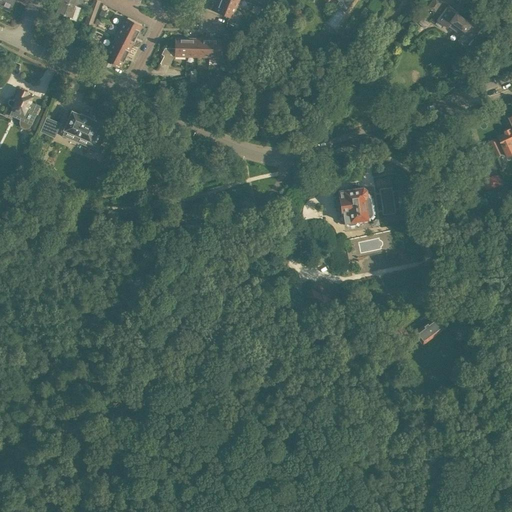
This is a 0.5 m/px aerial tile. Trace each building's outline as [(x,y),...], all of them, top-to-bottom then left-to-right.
[(0,0),(0,6),(8,10),(13,0),(0,0)] [(74,6),(61,0),(57,13),(69,17),(70,18),(69,18),(75,20),(80,7),(74,6)] [(96,13),(98,5),(100,2),(100,1),(96,0),(93,0),(93,3),(90,11),(96,13)] [(434,0),(429,8),(435,12),(442,3),(437,0),(434,0)] [(236,8),(219,1),(214,12),(231,19),(236,8)] [(449,5),(438,20),(436,24),(442,28),(444,25),(448,28),(450,25),(463,34),(464,32),(473,38),(483,24),(469,14),(465,19),(458,14),(460,12),(449,5)] [(96,13),(90,11),(87,18),(93,20),(96,13)] [(125,17),(119,28),(136,36),(141,26),(125,17)] [(119,28),(114,38),(131,46),(136,36),(119,28)] [(114,38),(109,48),(125,57),(131,46),(114,38)] [(185,57),(186,38),(174,38),(174,48),(164,48),(161,55),(163,56),(160,63),(169,65),(173,56),(185,57)] [(198,38),(186,38),(185,57),(197,57),(198,38)] [(209,39),(198,38),(197,57),(209,57),(209,39)] [(221,39),(209,39),(209,57),(220,58),(221,39)] [(125,57),(109,48),(104,58),(120,67),(125,57)] [(30,125),(39,107),(29,102),(32,97),(27,95),(27,93),(19,89),(15,99),(14,99),(13,100),(11,99),(10,99),(9,100),(8,100),(8,101),(7,102),(8,103),(8,104),(9,105),(14,107),(12,111),(22,116),(20,120),(20,121),(21,122),(21,123),(22,124),(22,125),(23,126),(24,126),(25,127),(26,127),(28,127),(29,126),(30,126),(30,125)] [(87,146),(97,150),(105,130),(96,126),(97,124),(98,123),(97,123),(89,119),(90,118),(89,118),(82,115),(81,114),(80,116),(73,112),(72,112),(71,113),(72,113),(65,129),(64,128),(64,129),(89,140),(87,146)] [(511,155),(511,115),(510,117),(511,122),(511,129),(511,130),(510,128),(505,130),(506,132),(498,136),(508,157),(511,155)] [(59,124),(46,118),(41,131),(54,137),(59,124)] [(502,149),(496,138),(490,141),(496,152),(502,149)] [(338,191),(343,222),(366,219),(366,217),(369,217),(371,214),(369,198),(366,196),(365,190),(362,188),(338,191)] [(305,301),(324,312),(331,301),(311,289),(305,301)] [(412,334),(422,346),(444,328),(435,316),(412,334)]
